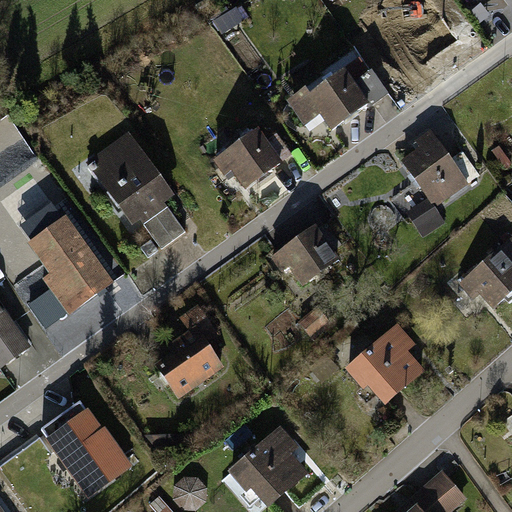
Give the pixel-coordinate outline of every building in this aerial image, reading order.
[(434,14),(383,50),(400,74),(418,61),(424,70),(457,47),(434,14)] [(346,72),(304,101),(326,132),(368,103),(346,72)] [(262,131),(222,158),(244,191),(284,163),(262,131)] [(129,141),(92,166),(134,226),(171,200),(129,141)] [(439,143),(405,167),(436,212),(470,188),(439,143)] [(68,218),(27,247),(73,313),(115,283),(68,218)] [(315,229),(282,253),(304,285),(338,261),(315,229)] [(511,251),(486,278),(511,303),(511,251)] [(0,310),(0,363),(26,344),(0,310)] [(196,330),(155,358),(179,393),(220,365),(196,330)] [(392,331),(343,372),(375,409),(424,368),(392,331)] [(81,410),(37,443),(84,505),(128,472),(81,410)] [(276,431),(230,470),(262,507),(308,468),(276,431)] [(191,511),(212,494),(193,471),(172,489),(191,511)] [(429,504),(421,511),(477,511),(489,500),(464,477),(435,509),(429,504)]
